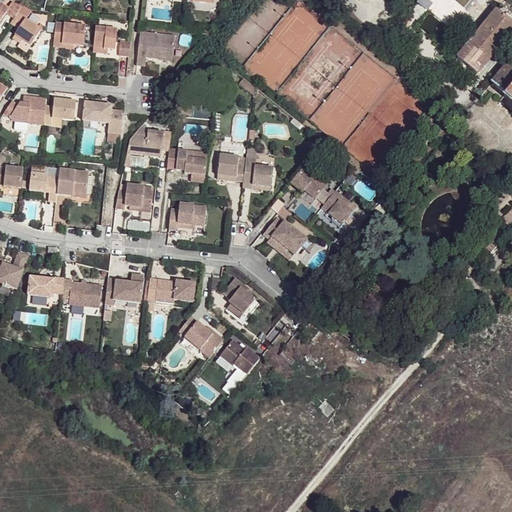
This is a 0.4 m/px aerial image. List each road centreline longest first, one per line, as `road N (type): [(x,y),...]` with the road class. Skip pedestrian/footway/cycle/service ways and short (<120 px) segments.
road 1 (residential): [(0,222),(38,235),(238,261),(299,304),(372,212)]
road 2 (residential): [(0,62),(35,82),(143,96)]
